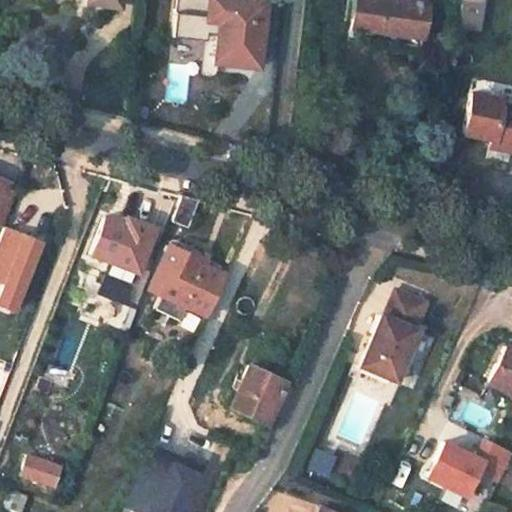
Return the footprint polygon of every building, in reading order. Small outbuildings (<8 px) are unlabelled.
[(86,0),(85,7),(119,11),(120,0),(86,0)] [(231,0),(206,0),(204,21),(215,23),(211,62),(215,63),(256,68),(263,4),(231,0)] [(373,32),(420,39),(425,5),(393,1),(392,0),(354,0),(353,6),(371,9),(369,19),(375,19),(373,32)] [(353,6),(349,38),(366,41),(372,42),(373,32),(375,19),(369,19),(371,9),(353,6)] [(204,21),(199,68),(199,70),(202,75),(205,77),(209,77),(213,72),(215,63),(211,62),(215,23),(204,21)] [(372,42),(419,49),(420,39),(373,32),(372,42)] [(493,95),(469,91),(462,132),(490,137),(489,143),(511,147),(510,151),(511,150),(511,107),(496,104),(493,95)] [(489,143),(488,152),(509,156),(510,151),(511,147),(489,143)] [(0,183),(0,215),(9,192),(3,189),(5,186),(0,183)] [(178,196),(168,221),(185,228),(196,200),(178,196)] [(102,217),(88,253),(134,270),(149,231),(150,227),(123,217),(121,224),(102,217)] [(42,243),(3,228),(0,235),(0,284),(1,285),(0,288),(0,308),(14,314),(42,243)] [(149,231),(134,270),(141,273),(156,234),(149,231)] [(166,246),(146,287),(203,315),(221,276),(197,265),(200,261),(166,246)] [(393,381),(415,330),(412,329),(424,302),(393,288),(381,315),(378,314),(357,365),(393,381)] [(141,340),(156,350),(167,334),(152,324),(141,340)] [(482,386),(511,400),(511,351),(502,346),(482,386)] [(245,365),(227,405),(262,422),(264,423),(270,412),(283,383),(245,365)] [(262,422),(253,440),(263,445),(276,414),(270,412),(264,423),(262,422)] [(462,491),(472,470),(498,483),(511,455),(511,451),(481,436),(471,456),(442,441),(426,473),(462,491)] [(331,455),(313,447),(305,465),(323,473),(331,455)] [(24,455),(17,474),(50,485),(57,466),(24,455)] [(14,492),(8,508),(18,511),(24,496),(14,492)]
